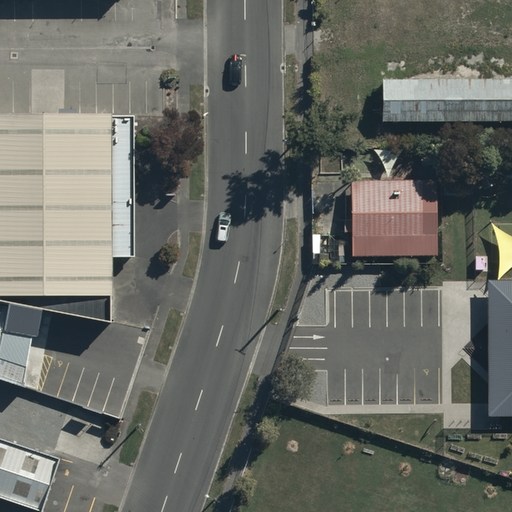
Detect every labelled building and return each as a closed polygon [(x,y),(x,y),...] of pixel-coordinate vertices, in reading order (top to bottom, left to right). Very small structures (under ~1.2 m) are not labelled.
[(511,114),(511,75),(385,80),(386,119),(511,114)] [(111,121),(0,121),(0,306),(112,306),(112,270),(137,270),(136,127),(111,127),(111,121)] [(434,178),(349,178),(349,253),(434,253),(434,178)] [(338,233),(312,233),(312,264),(338,264),(338,233)] [(511,279),(488,280),(489,416),(511,415),(511,279)] [(0,389),(24,398),(40,322),(0,313),(0,389)] [(43,511),(57,471),(0,451),(0,508),(11,511),(43,511)]
